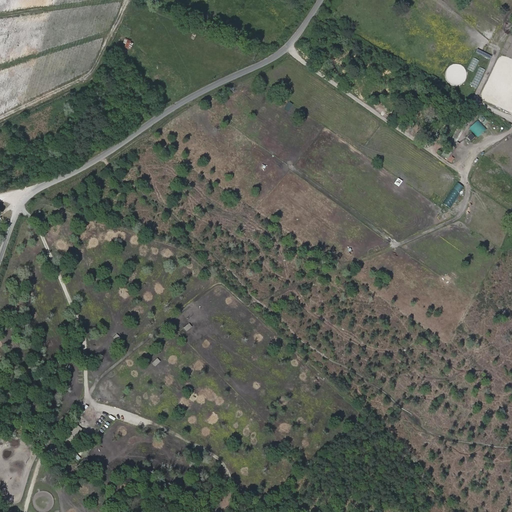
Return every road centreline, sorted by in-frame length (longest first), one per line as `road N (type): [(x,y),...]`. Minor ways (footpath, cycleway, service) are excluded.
road 1 (track): [(101,156),(292,331),(451,448),(511,446)]
road 2 (tertiary): [(320,0),(275,56),(31,192)]
road 3 (track): [(257,300),(467,214)]
road 4 (track): [(20,206),(79,321),(88,400)]
road 5 (track): [(133,0),(96,82),(0,128)]
road 6 (track): [(0,65),(119,32)]
